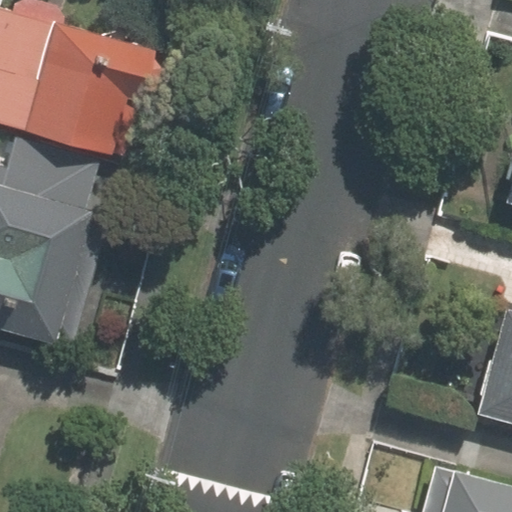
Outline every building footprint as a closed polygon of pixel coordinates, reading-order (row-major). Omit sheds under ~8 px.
[(146,157),(176,50),(0,1),(0,110),(3,111),(1,118),(146,157)] [(511,132),(511,136),(505,134),(489,195),(511,201),(511,132)] [(0,323),(78,345),(114,214),(0,183),(0,167),(5,150),(0,148),(0,323)] [(511,430),(511,280),(511,281),(501,315),(486,311),(457,415),(511,430)] [(511,511),(511,488),(433,467),(420,511),(511,511)]
